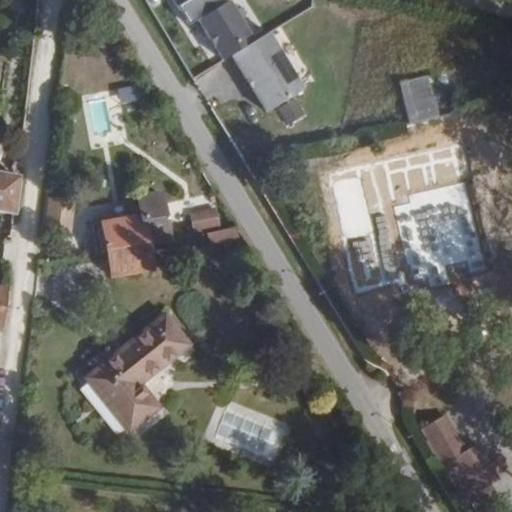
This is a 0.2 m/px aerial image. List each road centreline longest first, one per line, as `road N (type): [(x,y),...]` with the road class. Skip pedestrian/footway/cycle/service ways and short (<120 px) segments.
road 1 (unclassified): [(120,0),(438,511)]
road 2 (residential): [(61,0),(0,504)]
